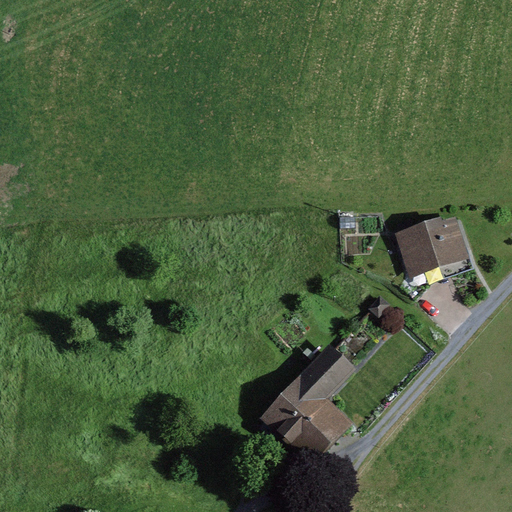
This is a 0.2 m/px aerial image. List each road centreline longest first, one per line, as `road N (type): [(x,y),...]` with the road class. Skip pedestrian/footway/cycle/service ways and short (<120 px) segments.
road 1 (track): [(511,286),(317,511)]
road 2 (track): [(244,511),(338,458),(362,454)]
